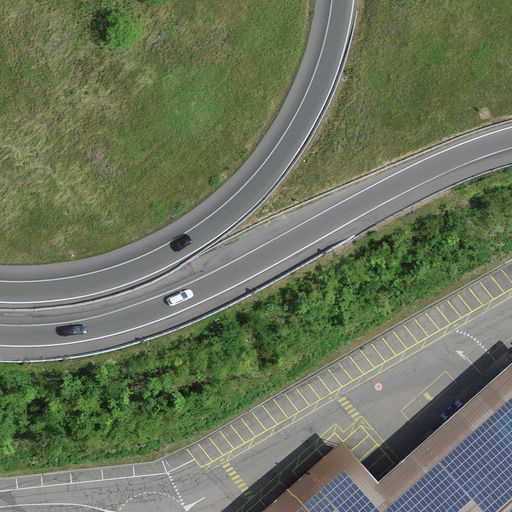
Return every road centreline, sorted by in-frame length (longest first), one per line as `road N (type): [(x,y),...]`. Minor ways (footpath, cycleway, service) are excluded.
road 1 (motorway): [(0,335),(59,334),(150,312),(408,180),(511,139)]
road 2 (motorway): [(341,0),(326,69),(302,122),(236,205),(167,254),(114,276),(0,290)]
